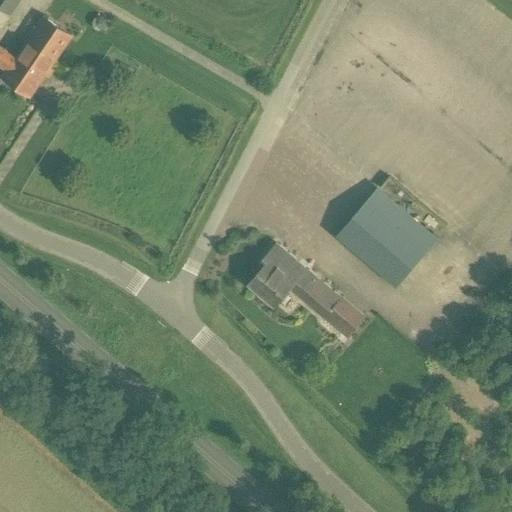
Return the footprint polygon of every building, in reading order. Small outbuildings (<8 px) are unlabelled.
[(0,0),(0,9),(10,16),(21,0),(0,0)] [(484,66),(511,31),(511,17),(490,0),(431,0),(424,9),(431,15),(427,21),(484,66)] [(0,66),(6,71),(2,77),(30,97),(73,35),(44,15),(16,57),(0,45),(0,66)] [(511,58),(495,78),(511,92),(511,58)] [(336,235),(396,287),(430,246),(370,195),(336,235)] [(274,306),(289,287),(317,311),(334,291),(277,243),(260,262),(264,265),(248,284),(274,306)] [(322,315),(347,337),(366,316),(341,294),(322,315)]
